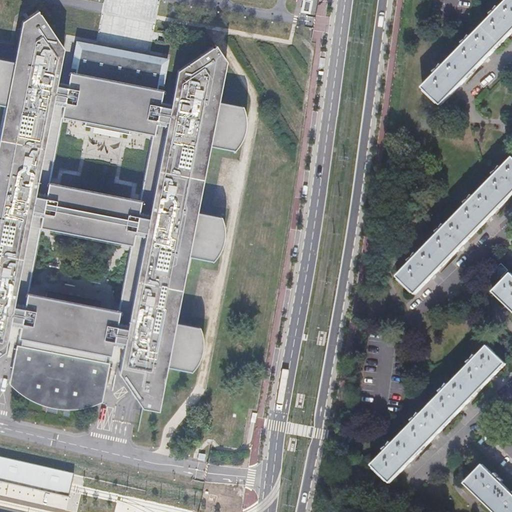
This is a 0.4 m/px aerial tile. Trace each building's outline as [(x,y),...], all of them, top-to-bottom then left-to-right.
[(511,0),(508,0),(500,8),(498,7),(495,11),(496,12),(495,13),(494,12),(490,15),(491,18),(472,37),(469,36),(467,40),(468,41),(467,42),(465,41),(462,44),(463,46),(444,67),(441,65),(438,69),(440,70),(439,71),(437,70),(434,73),(435,75),(423,88),(441,106),(456,91),(457,92),(461,88),(461,86),(484,62),(485,63),(489,59),(488,57),(511,33),(511,0)] [(302,1),(300,11),(307,13),(309,2),(302,1)] [(243,136),(245,131),(246,126),(245,118),(244,110),(241,105),(218,100),(226,60),(215,44),(214,44),(215,45),(212,46),(177,69),(171,102),(161,100),(163,89),(158,88),(163,62),(142,58),(142,56),(141,55),(140,54),(139,53),(137,53),(136,54),(134,55),(134,56),(109,51),(109,50),(108,48),(107,47),(106,47),(104,47),(103,47),(101,48),(101,50),(80,46),(75,72),(70,71),(67,82),(57,80),(64,48),(40,13),(39,13),(38,11),(39,11),(38,9),(22,20),(14,61),(0,58),(0,104),(5,106),(0,133),(0,353),(5,350),(7,342),(18,344),(10,382),(15,387),(24,394),(28,397),(38,401),(49,405),(54,406),(59,407),(71,407),(76,407),(87,405),(92,404),(102,400),(110,362),(121,364),(119,372),(140,403),(141,403),(141,402),(144,403),(143,406),(159,409),(167,366),(191,371),(195,366),(198,361),(199,359),(201,353),(203,348),(203,342),(203,336),(202,330),(200,326),(176,321),(189,256),(213,260),(216,256),(219,251),(222,246),(224,237),(224,231),(224,226),(223,220),(221,215),(197,211),(210,145),(234,150),(238,145),(241,140),(243,136)] [(436,276),(435,274),(458,251),(459,252),(464,247),(463,246),(486,222),(487,223),(492,218),(491,217),(511,194),(511,158),(503,167),(500,166),(497,170),(499,172),(498,173),(497,171),(492,174),(494,177),(475,197),(473,195),(469,199),(471,201),(470,202),(468,201),(464,203),(466,206),(446,226),(444,225),(441,228),(443,230),(442,231),(440,229),(436,233),(438,235),(418,255),(416,254),(413,257),(415,259),(414,260),(412,258),(407,261),(409,264),(397,277),(416,295),(431,279),(432,280),(436,276)] [(511,274),(493,292),(506,304),(505,306),(508,310),(510,308),(511,310),(511,274)] [(405,468),(406,469),(411,464),(410,464),(433,439),(434,440),(438,436),(437,435),(461,410),(462,411),(467,407),(466,406),(489,382),(490,383),(494,378),(494,377),(506,365),(487,346),(478,356),(475,354),(472,359),(473,360),(472,361),(471,360),(467,363),(469,365),(449,385),(447,385),(444,388),(445,389),(444,391),(443,389),(439,392),(440,394),(421,414),(418,413),(416,417),(417,419),(416,419),(414,418),(411,421),(412,423),(393,443),(390,442),(388,446),(389,448),(388,449),(386,447),(383,450),(384,453),(372,466),(390,484),(405,468)] [(71,475),(0,458),(0,480),(66,496),(68,486),(71,475)] [(464,484),(477,496),(476,497),(480,502),(481,500),(493,511),(511,511),(511,492),(511,493),(501,484),(504,481),(499,479),(497,480),(497,479),(498,477),(495,473),(493,475),(482,465),(464,484)]
